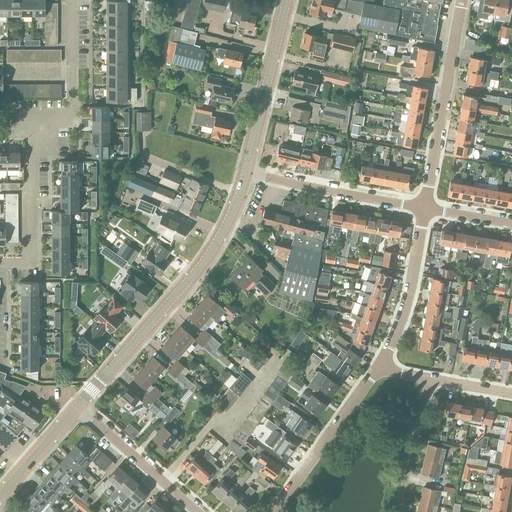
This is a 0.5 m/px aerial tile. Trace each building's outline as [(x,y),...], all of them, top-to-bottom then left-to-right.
[(19,0),(6,0),(6,15),(20,15),(19,0)] [(19,0),(20,15),(32,15),(31,0),(19,0)] [(31,0),(32,15),(45,15),(45,9),(45,3),(44,0),(31,0)] [(116,0),(117,1),(106,1),(106,101),(136,101),(136,88),(126,88),(126,1),(129,1),(129,0),(116,0)] [(223,13),(225,0),(203,0),(202,8),(223,13)] [(312,0),(309,13),(323,17),(325,6),(332,7),(332,8),(361,16),(359,27),(387,33),(393,34),(398,9),(382,6),(363,2),(354,1),(350,0),(312,0)] [(383,0),(382,6),(398,9),(393,34),(407,37),(434,42),(437,25),(436,25),(440,0),(441,1),(441,0),(383,0)] [(488,12),(493,13),(495,0),(478,0),(476,17),(487,19),(488,12)] [(507,0),(495,0),(493,13),(495,13),(493,19),(509,22),(511,6),(511,5),(510,5),(509,7),(507,6),(507,0)] [(187,3),(186,9),(197,12),(199,6),(187,3)] [(197,12),(186,9),(184,15),(195,19),(197,12)] [(232,10),(229,23),(239,25),(238,27),(239,28),(243,29),(245,28),(245,26),(252,28),(255,15),(232,10)] [(193,25),(195,19),(184,15),(182,21),(193,25)] [(182,21),(180,28),(182,29),(191,31),(193,25),(182,21)] [(182,29),(180,28),(172,26),(163,60),(200,70),(206,50),(178,43),(182,29)] [(511,38),(511,28),(502,26),(500,37),(511,39),(511,38)] [(352,52),(352,51),(358,52),(360,42),(355,41),(355,39),(328,33),(326,38),(317,36),(304,33),(301,47),(313,50),(311,57),(322,60),(325,45),(352,52)] [(387,33),(385,43),(405,47),(407,37),(393,34),(387,33)] [(474,42),(472,50),(485,52),(486,44),(474,42)] [(386,54),(393,56),(395,48),(388,46),(387,50),(387,51),(386,54)] [(410,59),(415,60),(432,63),(435,50),(418,46),(418,47),(413,46),(412,54),(411,54),(410,56),(402,55),(401,61),(409,63),(410,59)] [(243,53),(226,49),(226,50),(218,48),(217,56),(224,58),(223,63),(239,66),(243,53)] [(375,53),(374,61),(383,63),(385,54),(375,53)] [(467,69),(484,72),(486,59),(469,56),(467,69)] [(430,76),(432,63),(415,60),(414,69),(400,66),(398,76),(412,79),(414,73),(430,76)] [(489,73),(484,72),(467,69),(465,83),(486,87),(487,79),(497,80),(498,72),(489,71),(489,73)] [(295,71),(292,84),(306,88),(305,94),(314,96),(316,90),(319,77),(295,71)] [(326,72),(324,78),(338,81),(340,75),(326,72)] [(210,99),(231,104),(234,89),(220,86),(221,80),(207,77),(205,86),(212,88),(210,99)] [(413,85),(410,97),(426,100),(428,88),(413,85)] [(423,112),(426,100),(410,97),(405,96),(405,95),(397,93),(397,98),(404,99),(404,102),(409,103),(408,109),(423,112)] [(476,103),(478,97),(463,94),(461,106),(475,108),(481,110),(482,104),(476,103)] [(312,114),(317,116),(320,104),(289,96),(287,105),(292,106),(289,118),(306,122),(309,110),(313,111),(312,114)] [(509,106),(511,99),(499,96),(497,103),(509,106)] [(354,112),(361,113),(362,103),(356,102),(354,112)] [(482,104),(481,110),(481,111),(495,114),(496,107),(482,104)] [(212,108),(196,105),(191,125),(212,129),(211,137),(220,139),(221,132),(228,133),(231,122),(224,120),(225,118),(215,116),(215,118),(210,117),(212,108)] [(407,115),(406,121),(421,123),(423,112),(408,109),(402,108),(402,106),(395,105),(395,109),(402,111),(401,113),(407,115)] [(461,106),(459,118),(473,121),(475,108),(461,106)] [(91,119),(108,119),(108,107),(91,107),(91,119)] [(150,112),(136,112),(136,130),(150,130),(150,112)] [(355,115),(353,124),(359,125),(363,126),(364,117),(355,115)] [(471,133),(473,121),(459,118),(457,130),(471,133)] [(91,119),(91,132),(108,132),(108,119),(91,119)] [(406,121),(404,133),(419,135),(421,123),(406,121)] [(353,124),(351,135),(352,137),(357,137),(359,125),(353,124)] [(168,125),(166,134),(173,136),(175,127),(168,125)] [(471,133),(457,130),(454,142),(469,145),(471,133)] [(108,132),(91,132),(91,144),(108,144),(108,132)] [(417,147),(419,135),(404,133),(398,132),(397,137),(396,144),(417,147)] [(469,145),(454,142),(452,154),(467,157),(469,145)] [(91,144),(91,157),(108,157),(108,144),(91,144)] [(279,146),(276,159),(296,164),(298,166),(300,168),(301,168),(304,168),(306,168),(308,167),(308,165),(330,170),(332,158),(312,153),(313,151),(300,148),(299,151),(279,146)] [(338,146),(336,153),(342,154),(344,148),(338,146)] [(20,153),(7,153),(7,169),(20,169),(20,153)] [(359,180),(371,182),(373,167),(374,167),(374,164),(376,164),(377,156),(373,155),(372,162),(368,161),(367,166),(362,165),(359,180)] [(381,168),(374,167),(373,167),(371,182),(383,184),(385,169),(386,169),(386,166),(388,166),(389,159),(385,158),(384,165),(381,165),(381,168)] [(61,161),(61,174),(77,174),(77,161),(61,161)] [(400,189),(401,187),(407,188),(409,175),(412,176),(414,168),(404,166),(403,172),(397,171),(395,186),(396,188),(400,189)] [(383,184),(395,186),(397,171),(386,169),(385,169),(383,184)] [(160,182),(176,189),(181,177),(165,170),(160,182)] [(127,173),(123,182),(151,194),(154,187),(157,188),(154,196),(170,203),(174,194),(127,173)] [(61,174),(61,187),(77,187),(77,174),(61,174)] [(193,180),(186,195),(201,201),(201,199),(203,200),(205,195),(203,194),(207,186),(193,180)] [(460,198),(462,183),(450,181),(447,196),(460,198)] [(462,183),(460,198),(471,200),(474,185),(462,183)] [(474,185),(471,200),(483,202),(486,187),(474,185)] [(61,187),(61,199),(77,199),(77,187),(61,187)] [(495,204),(498,189),(486,187),(483,202),(495,204)] [(507,207),(509,192),(498,189),(495,204),(507,207)] [(186,195),(180,209),(194,216),(198,207),(199,208),(201,203),(200,203),(201,201),(186,195)] [(68,211),(68,212),(77,212),(77,199),(61,199),(61,211),(68,211)] [(140,199),(136,208),(152,215),(156,206),(140,199)] [(291,244),(287,259),(278,293),(311,301),(318,261),(320,249),(327,209),(284,199),(280,214),(264,210),(261,222),(272,225),(272,227),(283,230),(283,228),(294,231),(291,244)] [(106,210),(102,216),(107,220),(112,213),(106,210)] [(339,237),(341,226),(343,212),(332,210),(327,235),(332,236),(339,237)] [(52,211),(52,224),(68,224),(68,212),(68,211),(61,211),(52,211)] [(349,246),(352,228),(355,214),(343,212),(341,226),(347,227),(346,238),(346,241),(343,241),(341,256),(335,256),(334,264),(350,266),(351,259),(347,258),(349,246)] [(358,235),(362,236),(363,230),(366,216),(355,214),(352,228),(349,246),(354,247),(355,242),(356,243),(358,235)] [(163,216),(157,229),(161,231),(158,236),(170,244),(174,237),(180,240),(181,237),(184,238),(187,232),(185,230),(186,227),(163,216)] [(367,242),(373,243),(375,237),(376,232),(378,218),(366,216),(363,230),(362,236),(368,237),(367,242)] [(390,220),(378,218),(376,232),(375,237),(373,243),(379,244),(381,233),(387,234),(390,220)] [(401,222),(390,220),(387,234),(386,240),(390,241),(391,235),(399,236),(401,222)] [(52,224),(52,236),(68,236),(68,224),(52,224)] [(444,245),(450,246),(452,232),(442,230),(440,237),(435,236),(432,254),(443,255),(444,245)] [(460,259),(461,252),(462,248),(464,234),(452,232),(450,246),(457,247),(456,252),(455,258),(460,259)] [(464,234),(462,248),(473,250),(476,236),(464,234)] [(52,236),(52,248),(68,248),(68,236),(52,236)] [(482,263),(484,252),(487,238),(476,236),(473,250),(474,250),(473,254),(479,255),(478,262),(482,263)] [(492,258),(496,258),(497,254),(499,240),(487,238),(484,252),(482,263),(483,263),(482,267),(490,269),(492,258)] [(276,256),(287,259),(291,244),(275,240),(273,248),(277,249),(276,256)] [(499,240),(497,254),(496,258),(496,259),(503,261),(502,266),(507,267),(511,242),(499,240)] [(149,251),(141,263),(158,274),(160,272),(162,273),(166,266),(165,265),(166,263),(163,260),(170,251),(158,243),(152,253),(149,251)] [(127,244),(119,255),(127,261),(131,256),(135,250),(127,244)] [(68,248),(52,248),(52,261),(68,261),(68,252),(72,252),(72,249),(68,249),(68,248)] [(320,249),(318,261),(325,262),(327,250),(320,249)] [(396,253),(384,251),(382,266),(393,268),(396,253)] [(116,253),(111,260),(123,268),(127,261),(119,255),(116,253)] [(335,256),(326,254),(325,262),(334,264),(335,256)] [(358,260),(358,261),(369,263),(371,255),(360,254),(358,260)] [(374,264),(381,265),(382,257),(375,256),(374,264)] [(262,270),(250,259),(232,277),(243,289),(253,279),(256,283),(255,284),(266,295),(274,286),(263,275),(262,277),(259,273),(262,270)] [(351,259),(350,266),(357,267),(358,261),(358,260),(351,259)] [(68,274),(68,261),(52,261),(52,274),(68,274)] [(323,265),(321,272),(330,273),(331,266),(323,265)] [(374,283),(387,287),(393,271),(393,270),(371,266),(368,273),(370,274),(368,281),(374,283)] [(453,270),(446,269),(444,277),(452,278),(453,270)] [(330,273),(321,272),(320,271),(318,283),(330,285),(330,284),(329,284),(330,273)] [(125,277),(120,284),(122,285),(121,286),(124,288),(120,293),(130,300),(134,295),(141,300),(142,298),(144,299),(149,291),(148,290),(149,288),(142,283),(143,282),(135,276),(134,277),(129,274),(127,279),(125,277)] [(432,277),(430,290),(443,292),(444,285),(449,286),(451,280),(432,277)] [(387,287),(374,283),(368,281),(365,280),(364,285),(366,285),(364,292),(383,299),(387,287)] [(473,281),(468,280),(466,288),(472,289),(478,290),(479,285),(473,284),(473,281)] [(21,282),(21,295),(38,295),(38,282),(21,282)] [(328,293),(330,285),(318,283),(316,291),(328,293)] [(430,290),(427,302),(441,304),(442,297),(456,300),(457,295),(443,292),(430,290)] [(366,306),(378,310),(383,299),(364,292),(360,291),(358,295),(363,297),(360,304),(366,306)] [(38,308),(38,295),(21,295),(21,308),(38,308)] [(208,295),(198,306),(209,316),(209,315),(214,319),(223,309),(218,305),(218,304),(208,295)] [(96,323),(104,330),(106,328),(110,331),(112,330),(113,331),(120,324),(118,322),(120,320),(114,315),(121,307),(113,299),(113,300),(106,308),(104,306),(94,317),(98,321),(96,323)] [(427,302),(425,314),(439,316),(440,309),(444,309),(445,305),(441,304),(427,302)] [(222,309),(223,309),(230,316),(234,310),(227,304),(222,309)] [(374,321),(378,310),(366,306),(360,304),(357,315),(374,321)] [(78,315),(82,311),(76,305),(72,310),(78,315)] [(214,320),(209,316),(198,306),(189,317),(204,330),(214,320)] [(38,320),(38,308),(21,308),(21,320),(38,320)] [(327,309),(324,315),(330,321),(335,311),(327,309)] [(374,321),(357,315),(353,313),(351,317),(357,319),(354,327),(370,333),(374,321)] [(443,317),(439,316),(425,314),(423,325),(436,328),(438,321),(442,322),(443,317)] [(468,319),(461,318),(458,338),(464,340),(468,319)] [(38,333),(38,320),(21,320),(21,333),(38,333)] [(97,338),(104,330),(96,323),(89,331),(87,329),(77,340),(81,344),(79,346),(79,345),(79,346),(87,353),(88,353),(87,352),(89,351),(93,354),(95,352),(96,354),(103,346),(101,345),(103,343),(97,338)] [(370,333),(354,327),(344,323),(343,326),(345,328),(351,331),(351,333),(356,334),(353,343),(363,351),(366,344),(369,346),(372,339),(369,338),(370,333)] [(450,330),(436,328),(423,325),(421,337),(434,340),(440,341),(441,333),(449,335),(450,330)] [(181,326),(171,337),(184,349),(193,339),(191,336),(181,326)] [(204,330),(200,335),(211,345),(216,341),(211,337),(212,336),(204,330)] [(21,333),(21,345),(38,345),(38,333),(21,333)] [(216,350),(211,345),(200,335),(195,340),(203,346),(212,354),(216,350)] [(460,360),(473,362),(475,349),(477,338),(478,337),(472,336),(470,348),(463,346),(460,360)] [(162,348),(172,357),(175,359),(184,349),(171,337),(162,348)] [(440,341),(434,340),(421,337),(419,349),(432,351),(433,344),(444,346),(445,342),(440,341)] [(489,341),(484,340),(477,338),(475,349),(473,362),(485,364),(487,351),(488,346),(489,341)] [(337,341),(334,345),(341,350),(344,346),(337,341)] [(449,348),(448,355),(454,356),(455,349),(456,349),(457,343),(450,342),(449,348)] [(488,346),(487,351),(485,364),(497,366),(499,353),(500,349),(501,343),(496,342),(495,348),(488,346)] [(497,366),(509,368),(511,355),(511,349),(511,344),(508,344),(507,350),(500,349),(499,353),(497,366)] [(21,345),(21,357),(38,357),(38,345),(21,345)] [(341,350),(337,356),(352,367),(360,357),(344,346),(341,350)] [(286,361),(292,352),(287,348),(280,358),(286,361)] [(255,356),(264,364),(269,359),(260,351),(255,356)] [(331,352),(323,362),(344,378),(352,367),(337,356),(331,352)] [(313,353),(309,359),(318,365),(322,359),(313,353)] [(221,354),(218,358),(227,367),(231,363),(221,354)] [(254,356),(248,362),(258,371),(264,365),(254,356)] [(38,370),(38,357),(21,357),(21,370),(38,370)] [(144,368),(154,377),(164,366),(153,357),(144,368)] [(318,365),(309,359),(305,364),(314,370),(318,365)] [(177,361),(172,366),(185,377),(189,372),(177,361)] [(284,365),(281,370),(290,377),(294,372),(284,365)] [(193,384),(185,377),(172,366),(168,371),(188,389),(193,384)] [(149,392),(145,397),(166,415),(170,410),(157,399),(162,393),(154,386),(153,387),(149,384),(154,377),(144,368),(134,379),(145,388),(149,392)] [(287,382),(290,377),(281,370),(277,375),(287,382)] [(0,421),(16,436),(26,424),(33,429),(44,413),(19,396),(25,386),(12,381),(12,382),(3,378),(5,373),(0,371),(0,421)] [(226,371),(220,379),(224,382),(230,375),(226,371)] [(318,371),(308,385),(316,391),(319,388),(331,396),(338,386),(318,371)] [(284,387),(287,382),(277,375),(274,380),(284,387)] [(304,383),(294,376),(289,383),(299,390),(304,383)] [(237,379),(233,383),(243,392),(247,387),(237,379)] [(280,392),(284,387),(274,380),(270,385),(280,392)] [(239,397),(243,392),(233,383),(228,388),(239,397)] [(277,396),(280,392),(270,385),(267,389),(277,396)] [(140,410),(144,405),(140,402),(141,401),(126,388),(115,400),(127,411),(128,410),(133,415),(138,409),(140,410)] [(228,388),(224,393),(234,402),(239,397),(228,388)] [(267,389),(264,394),(273,401),(277,396),(267,389)] [(312,396),(305,391),(301,395),(308,400),(304,406),(317,416),(325,405),(312,395),(312,396)] [(214,393),(209,398),(215,403),(219,398),(214,393)] [(230,407),(234,402),(224,393),(219,398),(230,407)] [(270,406),(273,401),(264,394),(260,399),(270,406)] [(290,403),(279,395),(275,400),(287,408),(290,403)] [(161,420),(166,415),(145,397),(141,401),(140,402),(144,405),(148,409),(161,420)] [(230,407),(219,398),(215,403),(226,412),(230,407)] [(267,411),(270,406),(260,399),(257,404),(267,411)] [(444,414),(457,417),(459,403),(447,401),(444,414)] [(471,406),(459,403),(457,417),(464,418),(462,432),(466,433),(468,424),(471,406)] [(484,427),(485,424),(487,410),(482,409),(482,408),(479,407),(479,405),(471,403),(471,406),(468,424),(484,427)] [(263,415),(267,411),(257,404),(254,409),(263,415)] [(212,406),(208,411),(212,415),(217,410),(212,406)] [(175,437),(165,428),(179,411),(174,407),(158,425),(162,428),(153,439),(165,449),(168,446),(171,449),(173,449),(179,442),(179,441),(175,438),(175,437)] [(254,409),(250,414),(260,420),(263,415),(254,409)] [(286,425),(302,437),(303,436),(305,437),(308,432),(306,431),(311,424),(291,410),(287,416),(290,418),(286,425)] [(256,425),(260,420),(250,414),(247,418),(256,425)] [(505,428),(511,429),(511,416),(508,415),(508,416),(501,415),(498,415),(498,419),(500,419),(507,421),(505,428)] [(253,430),(256,425),(247,418),(243,423),(253,430)] [(0,421),(0,445),(4,450),(16,436),(0,421)] [(286,459),(297,445),(284,435),(286,432),(272,421),(269,426),(274,430),(270,436),(278,442),(272,450),(286,459)] [(250,435),(253,430),(243,423),(240,428),(250,435)] [(503,440),(511,441),(511,429),(505,428),(493,426),(492,430),(500,432),(505,433),(503,440)] [(246,440),(250,435),(240,428),(237,433),(246,440)] [(243,444),(246,440),(237,433),(233,438),(243,444)] [(239,449),(243,444),(233,438),(230,442),(239,449)] [(247,439),(244,443),(246,445),(253,450),(257,445),(247,439)] [(496,451),(501,452),(511,453),(511,441),(503,440),(499,439),(496,451)] [(236,454),(239,449),(230,442),(226,447),(236,454)] [(428,451),(426,459),(442,463),(446,449),(441,447),(428,444),(426,451),(428,451)] [(76,445),(67,455),(79,465),(82,468),(84,469),(89,463),(84,459),(87,455),(76,445)] [(89,458),(94,463),(102,453),(97,449),(89,458)] [(497,463),(511,465),(511,453),(501,452),(496,451),(495,450),(494,456),(498,456),(497,463)] [(196,454),(194,457),(190,454),(185,459),(189,462),(185,467),(186,468),(186,469),(188,471),(190,471),(194,475),(211,455),(207,452),(203,456),(200,454),(196,454)] [(107,457),(102,453),(94,463),(98,467),(107,457)] [(59,464),(71,474),(79,465),(67,455),(59,464)] [(216,459),(211,455),(194,475),(204,483),(212,473),(207,469),(216,459)] [(259,475),(264,479),(267,474),(273,478),(280,468),(268,459),(261,455),(251,469),(259,475)] [(112,461),(107,457),(98,467),(103,471),(112,461)] [(467,457),(466,463),(485,466),(487,460),(467,457)] [(439,477),(442,463),(426,459),(424,466),(423,466),(421,473),(434,477),(434,476),(439,477)] [(485,466),(466,463),(465,463),(461,480),(481,483),(481,480),(469,478),(470,470),(484,473),(485,466)] [(51,473),(63,483),(68,488),(73,483),(75,485),(79,481),(71,474),(59,464),(56,468),(55,467),(51,472),(52,473),(51,473)] [(113,482),(118,486),(128,475),(118,467),(104,482),(109,487),(113,482)] [(82,468),(79,471),(87,478),(90,475),(84,469),(82,468)] [(230,469),(211,490),(221,498),(231,488),(226,483),(235,473),(230,469)] [(221,498),(231,507),(241,496),(236,492),(251,474),(247,469),(231,488),(221,498)] [(43,482),(55,492),(60,486),(68,494),(71,490),(68,488),(63,483),(51,473),(48,477),(47,476),(43,480),(44,481),(43,482)] [(495,474),(493,485),(508,488),(510,476),(497,473),(497,474),(495,474)] [(128,495),(137,484),(128,475),(118,486),(109,497),(114,501),(123,490),(128,495)] [(264,479),(259,475),(255,481),(265,488),(269,483),(264,479)] [(63,499),(55,492),(43,482),(35,491),(47,501),(52,495),(60,503),(63,499)] [(148,493),(137,484),(128,495),(118,505),(123,509),(128,504),(134,508),(148,493)] [(494,491),(493,498),(506,500),(508,488),(493,485),(485,484),(484,488),(489,489),(489,490),(494,491)] [(99,485),(93,491),(98,496),(104,489),(99,485)] [(250,486),(241,496),(231,507),(236,511),(244,511),(251,505),(245,501),(254,490),(250,486)] [(423,494),(421,501),(439,506),(441,495),(446,496),(447,492),(443,491),(424,486),(422,494),(423,494)] [(42,511),(50,504),(47,501),(35,491),(27,500),(27,501),(23,505),(30,511),(42,511)] [(84,501),(81,498),(75,493),(70,500),(75,504),(78,500),(82,503),(84,501)] [(504,511),(506,500),(493,498),(491,510),(504,511)] [(78,500),(75,504),(74,505),(83,511),(85,511),(89,508),(87,507),(82,503),(78,500)] [(161,511),(165,508),(155,500),(149,506),(146,503),(138,511),(161,511)] [(437,511),(439,506),(421,501),(420,509),(418,509),(417,511),(437,511)] [(454,503),(451,511),(458,511),(460,504),(454,503)]
